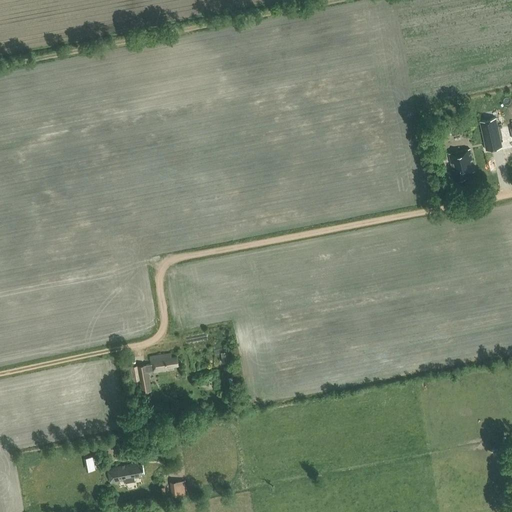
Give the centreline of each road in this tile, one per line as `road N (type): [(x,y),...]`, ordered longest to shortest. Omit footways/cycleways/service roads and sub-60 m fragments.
road 1 (track): [(0,373),(160,339),(158,278),(169,259),(511,193)]
road 2 (track): [(0,66),(330,0)]
